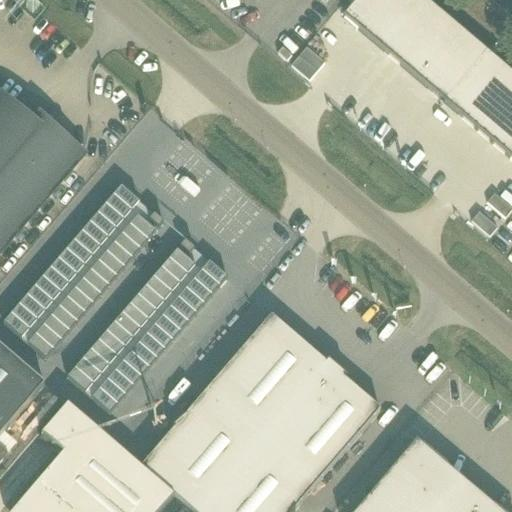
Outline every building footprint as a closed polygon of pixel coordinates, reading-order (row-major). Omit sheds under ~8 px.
[(445,106),(487,57),(419,0),(360,0),(344,20),(445,106)] [(511,78),(487,57),(445,106),(511,162),(511,78)] [(0,254),(83,159),(43,124),(36,131),(0,100),(0,254)] [(4,327),(46,364),(156,237),(150,232),(158,223),(121,191),(4,327)] [(177,255),(67,382),(110,419),(227,283),(190,251),(182,260),(177,255)] [(296,511),(370,426),(380,414),(344,383),(347,381),(328,365),(326,367),(271,321),(269,323),(186,420),(173,431),(174,433),(141,473),(174,501),(182,508),(187,511),(296,511)] [(0,466),(8,457),(0,450),(0,440),(45,389),(0,350),(0,466)] [(163,511),(174,501),(141,473),(118,452),(68,409),(41,440),(63,458),(36,489),(39,492),(21,511),(163,511)] [(493,511),(416,446),(407,457),(360,511),(493,511)]
